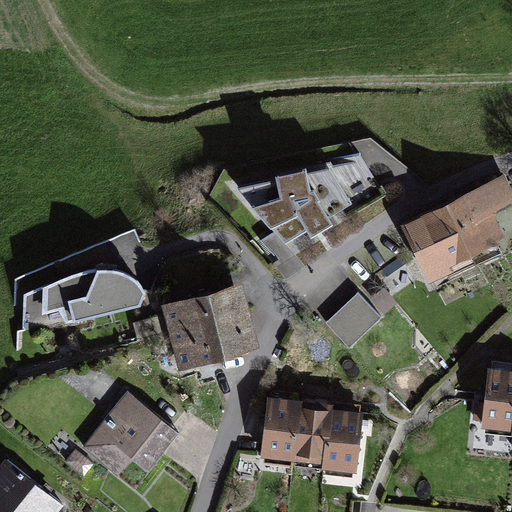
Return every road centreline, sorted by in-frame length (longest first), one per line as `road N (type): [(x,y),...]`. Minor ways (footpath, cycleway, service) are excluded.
road 1 (track): [(511,86),(315,90),(201,107),(125,104),(70,57),(42,0)]
road 2 (residential): [(205,511),(243,392),(283,305),(318,269),(425,195),(511,162)]
